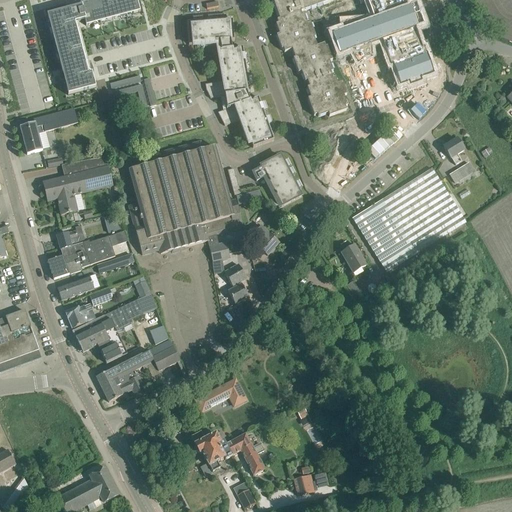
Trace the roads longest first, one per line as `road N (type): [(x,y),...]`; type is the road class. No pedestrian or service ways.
road 1 (unclassified): [(101,425),(168,395),(226,356),(330,210)]
road 2 (residential): [(179,0),(170,27),(227,153),(237,164),(296,144)]
road 3 (tertiary): [(72,370),(0,146)]
road 4 (unclassified): [(330,210),(443,111),(476,41)]
road 5 (residential): [(296,144),(239,0)]
